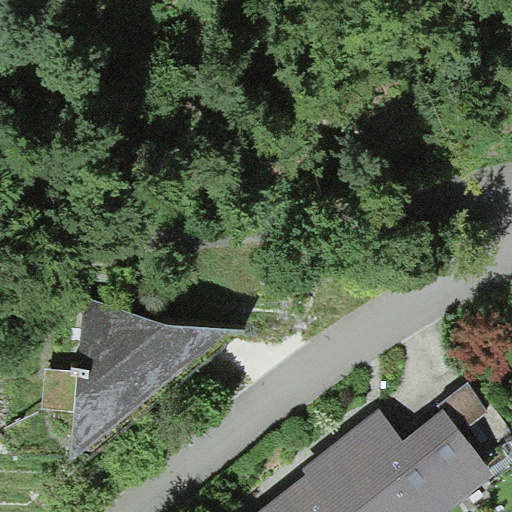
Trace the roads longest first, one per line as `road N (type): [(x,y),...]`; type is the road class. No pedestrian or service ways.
road 1 (track): [(0,241),(511,186)]
road 2 (residential): [(511,254),(369,327),(130,511)]
